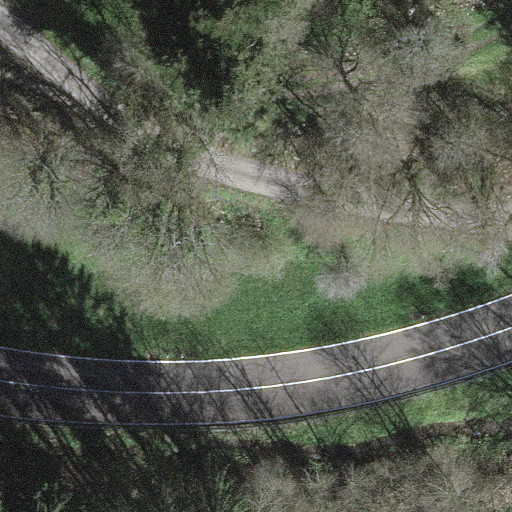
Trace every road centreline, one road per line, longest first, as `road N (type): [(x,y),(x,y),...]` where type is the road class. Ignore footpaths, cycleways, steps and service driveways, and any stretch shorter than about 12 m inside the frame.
road 1 (track): [(0,20),(135,125),(217,165),(367,200),(511,217)]
road 2 (secondary): [(511,326),(400,361),(249,388),(133,392),(0,380)]
